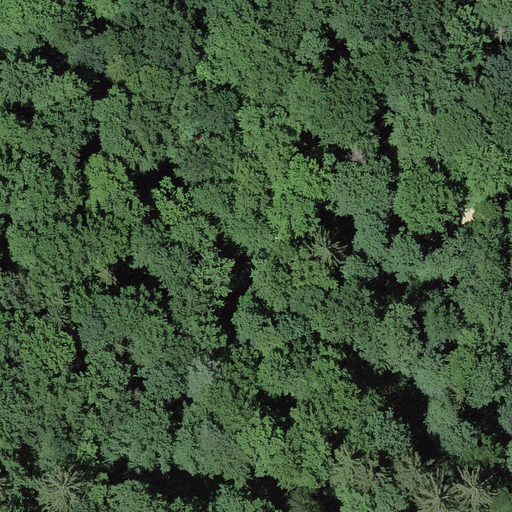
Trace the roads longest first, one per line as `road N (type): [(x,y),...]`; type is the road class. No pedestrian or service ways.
road 1 (track): [(0,63),(163,128),(257,216),(313,242),(394,241),(454,220)]
road 2 (track): [(454,220),(458,282),(418,357),(359,416),(234,511)]
